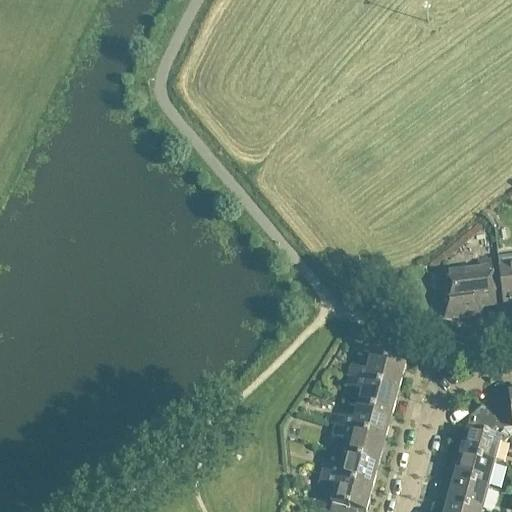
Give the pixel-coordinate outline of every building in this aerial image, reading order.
[(495,305),(489,261),(478,263),(479,270),(445,275),(447,290),(440,291),(444,319),(483,314),(482,306),(495,305)] [(511,266),(498,268),(503,304),(511,302),(511,266)] [(398,391),(404,366),(370,357),(366,372),(350,368),(347,378),(398,391)] [(391,415),(398,391),(347,378),(344,388),(361,392),(357,406),(391,415)] [(511,392),(508,394),(508,398),(497,399),(485,409),(502,429),(511,428),(511,392)] [(385,440),(391,415),(357,406),(353,421),(337,416),(334,426),(385,440)] [(500,442),(504,443),(510,438),(502,429),(485,409),(473,420),(470,431),(466,430),(459,455),(494,464),(500,442)] [(329,414),(326,424),(334,426),(337,416),(329,414)] [(378,464),(385,440),(334,426),(331,436),(347,440),(344,455),(378,464)] [(372,488),(378,464),(344,455),(340,469),(324,465),(321,475),(372,488)] [(487,489),(494,464),(459,455),(453,479),(487,489)] [(360,511),(365,511),(372,488),(321,475),(318,485),(334,489),(330,504),(331,504),(329,511),(356,511),(360,511)] [(476,511),(481,511),(487,489),(453,479),(446,504),(476,511)]
